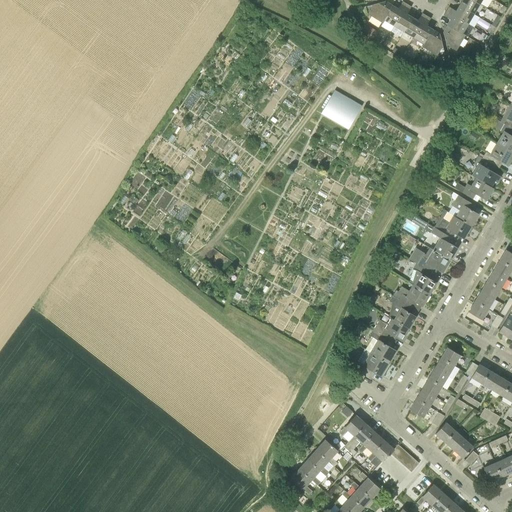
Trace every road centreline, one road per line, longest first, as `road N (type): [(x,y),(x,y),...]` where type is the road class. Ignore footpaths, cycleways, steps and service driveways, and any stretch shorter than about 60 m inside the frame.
road 1 (track): [(323,370),(373,255),(511,7)]
road 2 (residential): [(489,505),(390,411),(441,317)]
